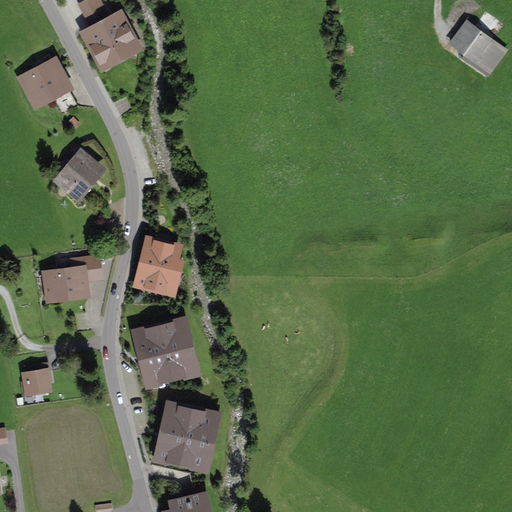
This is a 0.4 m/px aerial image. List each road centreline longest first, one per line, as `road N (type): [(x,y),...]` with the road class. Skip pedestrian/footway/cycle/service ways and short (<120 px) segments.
road 1 (unclassified): [(145,511),(107,351),(129,179),(104,105),(48,0)]
road 2 (unknown): [(107,337),(45,337),(21,328),(14,304),(0,292)]
